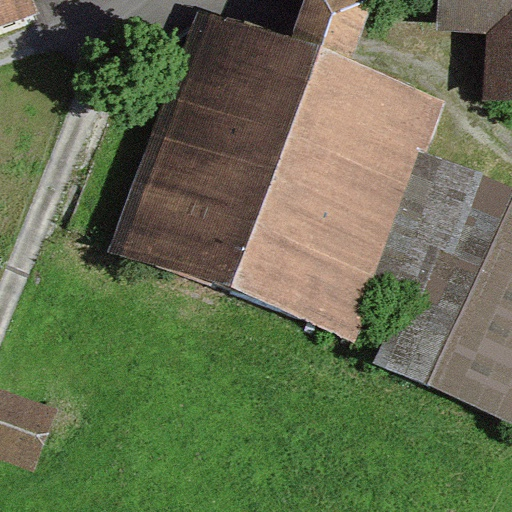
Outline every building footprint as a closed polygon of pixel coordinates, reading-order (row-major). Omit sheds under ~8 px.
[(0,0),(0,38),(24,31),(14,0),(0,0)] [(281,0),(257,61),(190,34),(96,262),(321,354),(418,120),(317,78),(341,20),(291,0),(281,0)] [(511,0),(426,0),(424,34),(463,36),(460,108),(511,110),(511,0)] [(511,443),(511,203),(458,177),(363,371),(511,443)] [(59,421),(0,398),(0,470),(35,484),(59,421)]
